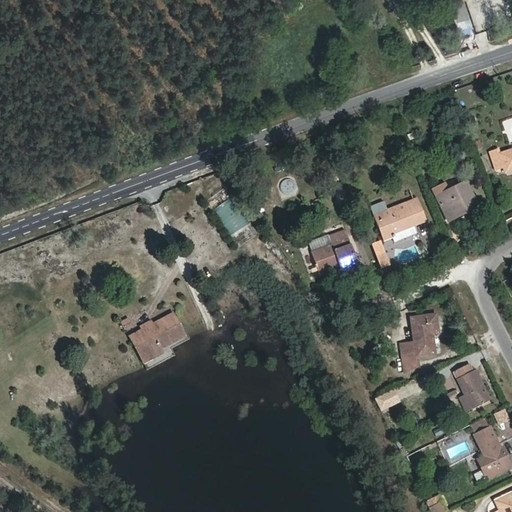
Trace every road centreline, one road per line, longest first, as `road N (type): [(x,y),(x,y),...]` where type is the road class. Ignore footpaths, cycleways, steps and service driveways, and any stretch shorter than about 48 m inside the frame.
road 1 (secondary): [(0,237),(473,65)]
road 2 (track): [(106,0),(218,158)]
road 3 (residential): [(511,355),(485,302),(493,259),(511,250)]
